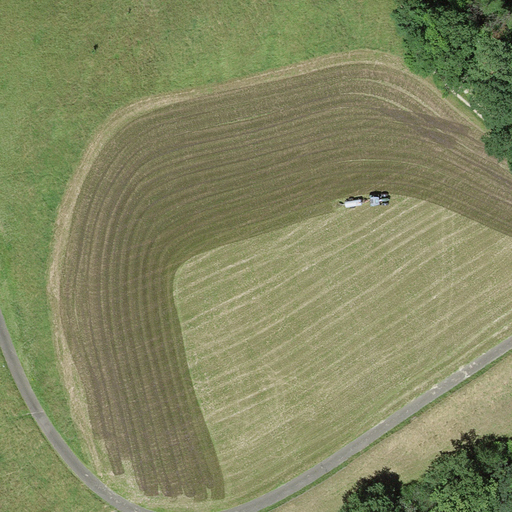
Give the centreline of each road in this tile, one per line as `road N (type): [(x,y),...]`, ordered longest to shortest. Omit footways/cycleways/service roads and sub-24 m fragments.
road 1 (track): [(229,511),(271,498),(511,340)]
road 2 (track): [(0,332),(36,418),(86,476),(135,511)]
road 3 (track): [(511,152),(428,73),(409,39),(408,0)]
